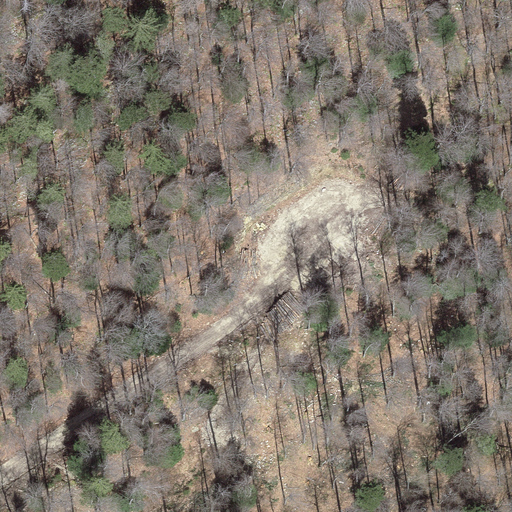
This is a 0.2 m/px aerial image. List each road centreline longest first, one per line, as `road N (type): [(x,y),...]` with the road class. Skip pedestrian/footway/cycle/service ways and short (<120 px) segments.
road 1 (track): [(0,484),(181,368),(510,45)]
road 2 (track): [(310,239),(156,511)]
